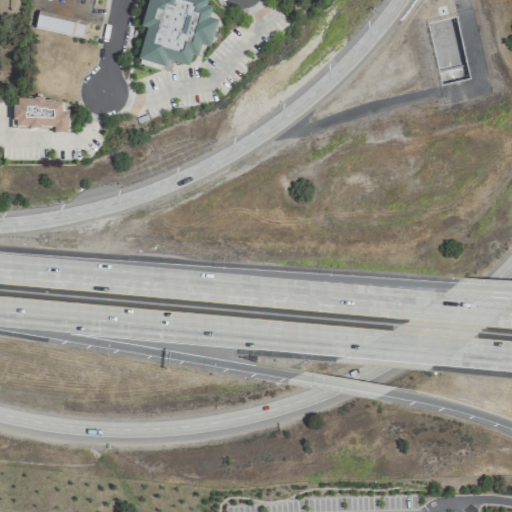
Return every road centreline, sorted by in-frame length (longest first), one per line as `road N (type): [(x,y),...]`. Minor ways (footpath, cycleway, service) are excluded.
road 1 (motorway): [(0,413),(147,430),(248,415),(385,363),(511,260)]
road 2 (motorway): [(398,0),(311,97),(212,163),(109,204),(0,223)]
road 3 (motorway): [(0,310),(361,344)]
road 4 (motorway): [(317,296),(0,266)]
road 5 (motorway): [(0,323),(293,375)]
road 6 (motorway): [(451,286),(317,296)]
road 7 (motorway): [(384,392),(511,425)]
